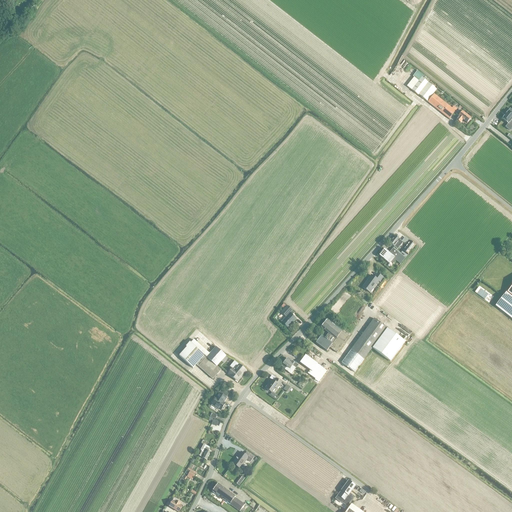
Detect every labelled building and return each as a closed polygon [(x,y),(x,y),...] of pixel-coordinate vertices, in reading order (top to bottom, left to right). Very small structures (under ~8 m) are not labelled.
[(414,77),(407,86),(411,90),(418,95),(419,95),(424,99),(428,102),(449,119),(455,111),(433,94),(437,90),(428,83),(427,82),(422,77),(424,75),(418,70),(413,76),(414,77)] [(460,114),(458,116),(459,117),(456,119),(460,123),(463,120),(467,123),(471,118),(462,111),(460,109),(457,112),(460,114)] [(506,113),(502,119),(508,124),(506,127),(510,130),(511,128),(511,127),(511,110),(510,109),(508,111),(507,111),(506,111),(506,112),(506,113)] [(390,243),(394,246),(397,249),(403,243),(399,240),(400,240),(395,236),(390,243)] [(402,251),(407,256),(416,246),(410,241),(406,246),(402,251)] [(396,261),(400,265),(405,259),(393,248),(389,253),(384,249),(379,256),(389,264),(391,262),(393,264),(396,261)] [(362,287),(370,293),(379,282),(380,282),(383,278),(377,273),(374,277),(371,275),(362,287)] [(511,285),(507,292),(506,293),(495,306),(511,319),(511,285)] [(292,315),(295,313),(287,307),(281,313),(286,317),(281,322),(288,328),(296,319),(292,315)] [(316,343),(327,352),(329,348),(337,353),(349,336),(342,331),(341,331),(327,319),(321,327),(328,333),(324,338),(321,336),(316,343)] [(364,360),(372,348),(390,361),(405,342),(387,329),(387,328),(374,319),(351,350),(342,363),(354,372),(364,360)] [(216,347),(209,354),(194,340),(191,343),(190,342),(186,347),(187,347),(179,356),(193,368),(196,365),(213,379),(221,370),(217,366),(226,356),(216,347)] [(327,371),(305,355),(300,363),(310,370),(308,373),(319,381),(327,371)] [(287,359),(286,361),(285,361),(284,361),(283,363),(283,364),(284,365),(282,367),(285,369),(287,367),(290,369),(293,365),(296,368),(298,365),(295,363),(292,360),(291,362),(287,359)] [(245,370),(237,363),(229,374),(237,381),(245,370)] [(265,388),(272,393),(275,389),(277,390),(282,383),(276,378),(274,381),(272,380),(265,388)] [(283,390),(289,393),(292,388),(286,384),(283,390)] [(224,406),(225,404),(223,402),(226,397),(220,393),(217,398),(216,398),(212,404),(221,410),(222,409),(223,409),(224,408),(224,406)] [(210,448),(204,444),(201,450),(201,451),(200,451),(198,455),(201,457),(201,456),(203,457),(202,458),(206,460),(211,452),(208,451),(210,448)] [(232,463),(240,468),(246,459),(250,462),(253,457),(247,452),(245,455),(241,452),(237,458),(236,458),(232,463)] [(185,473),(188,475),(187,477),(192,480),(195,474),(190,471),(187,469),(185,473)] [(239,485),(245,477),(241,475),(236,483),(239,485)] [(345,485),(345,486),(352,491),(354,489),(357,491),(358,488),(356,486),(348,481),(347,483),(346,483),(345,485)] [(230,504),(240,511),(243,511),(245,510),(242,508),(245,505),(235,497),(236,497),(218,483),(212,491),(219,497),(218,498),(222,500),(222,499),(230,505),(230,504)] [(338,495),(345,500),(343,503),(347,506),(354,497),(350,493),(352,491),(345,486),(344,486),(342,488),(343,488),(341,491),(342,491),(339,496),(338,495)] [(166,504),(167,505),(178,511),(182,507),(179,505),(180,504),(176,501),(175,503),(172,501),(170,504),(167,502),(166,504)] [(387,501),(382,507),(386,511),(385,511),(392,511),(396,508),(387,501)]
